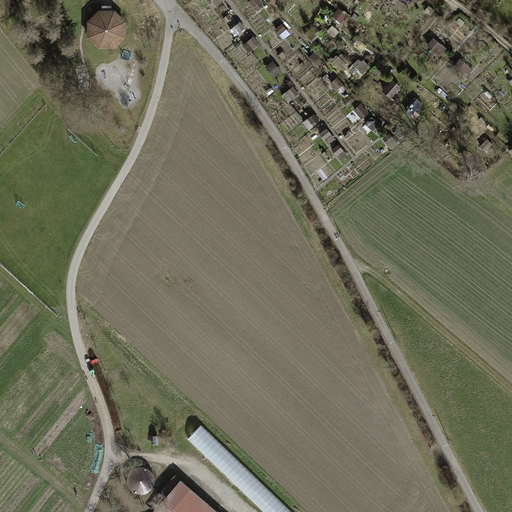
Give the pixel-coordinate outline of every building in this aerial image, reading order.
[(387,0),(406,13),(410,7),(402,2),(403,0),(387,0)] [(123,22),(113,12),(100,12),(90,22),(90,36),(100,45),(114,45),(123,36),(123,22)] [(436,39),(430,47),(442,57),(449,49),(436,39)] [(271,82),(283,72),(274,60),(261,71),(271,82)] [(475,70),(462,60),(456,68),(469,78),(475,70)] [(393,80),(384,92),(393,99),(402,87),(393,80)] [(155,475),(153,472),(151,470),(148,468),(144,468),(139,469),(137,470),(134,473),(133,476),(132,480),(134,485),(135,487),(138,489),(144,491),(150,489),(152,487),(155,484),(155,482),(156,478),(155,475)] [(216,511),(183,483),(164,504),(174,511),(216,511)]
